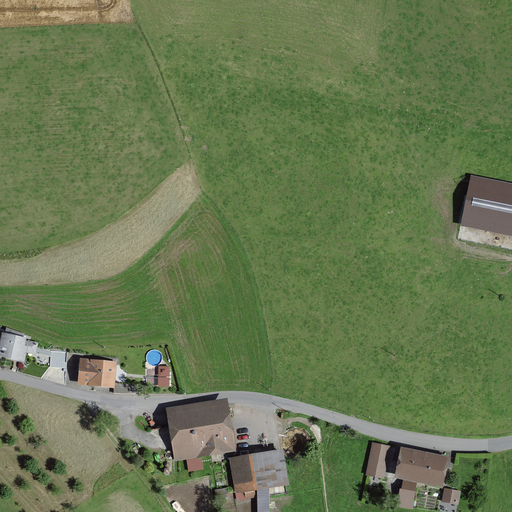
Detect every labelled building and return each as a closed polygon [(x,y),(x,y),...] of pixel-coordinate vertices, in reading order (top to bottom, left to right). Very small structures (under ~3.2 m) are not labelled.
[(511,195),(472,189),(465,235),(511,242),(511,195)] [(24,351),(51,357),(52,350),(37,347),(37,344),(6,337),(2,354),(22,358),(24,351)] [(69,352),(52,350),(51,357),(51,365),(68,367),(69,352)] [(84,362),(82,382),(112,385),(114,365),(84,362)] [(148,366),(148,385),(159,385),(158,366),(148,366)] [(160,366),(160,387),(171,387),(171,366),(160,366)] [(139,395),(139,383),(115,384),(115,394),(139,395)] [(224,405),(171,413),(177,458),(200,455),(200,451),(229,447),(224,405)] [(374,444),(367,474),(382,477),(389,448),(374,444)] [(255,497),(254,488),(285,483),(280,451),(233,459),(238,492),(245,491),(246,499),(255,497)] [(405,451),(400,474),(440,481),(444,458),(428,454),(427,458),(408,454),(408,452),(405,451)] [(417,486),(405,484),(401,505),(412,507),(417,486)] [(220,489),(225,511),(235,511),(230,487),(220,489)] [(459,493),(445,491),(443,500),(457,503),(459,493)]
